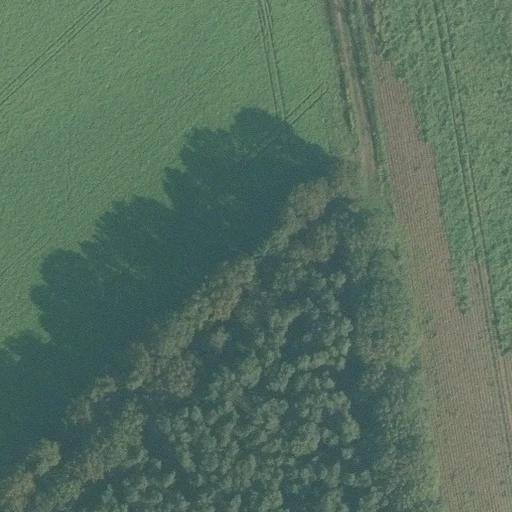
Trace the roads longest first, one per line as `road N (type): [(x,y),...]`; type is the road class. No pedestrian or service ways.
road 1 (track): [(24,511),(366,194)]
road 2 (track): [(366,194),(419,511)]
road 3 (track): [(332,0),(366,194)]
